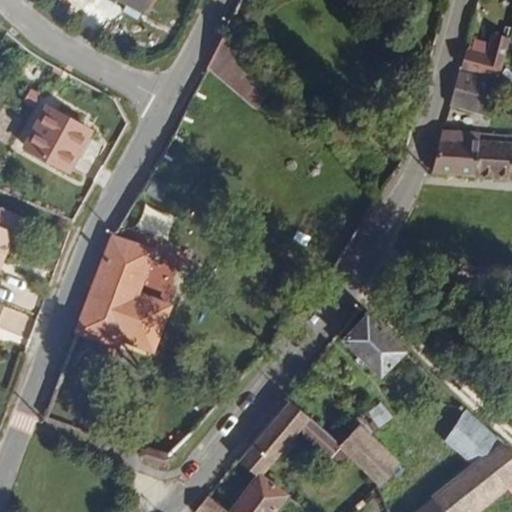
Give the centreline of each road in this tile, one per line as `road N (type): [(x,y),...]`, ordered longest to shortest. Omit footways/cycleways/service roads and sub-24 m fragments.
road 1 (tertiary): [(166,103),(82,246),(0,494)]
road 2 (tertiary): [(351,285),(414,185),(460,0)]
road 3 (tertiary): [(168,511),(351,285)]
road 4 (residential): [(511,434),(351,285)]
road 5 (residential): [(2,0),(47,42),(166,103)]
